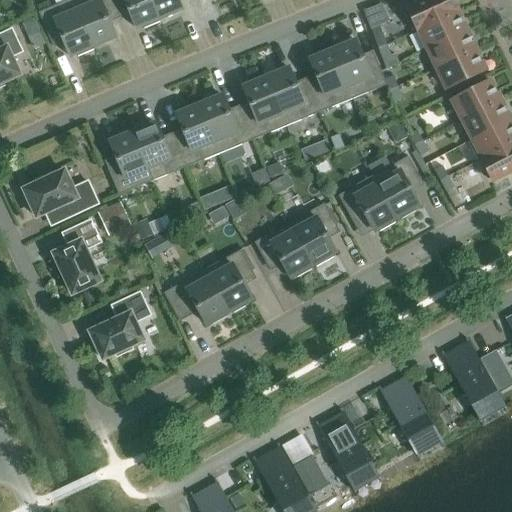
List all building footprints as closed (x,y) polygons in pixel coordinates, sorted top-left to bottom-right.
[(93,48),(72,0),(70,0),(39,13),(50,41),(61,36),(70,58),(75,55),(77,58),(95,50),(94,48),(93,48)] [(111,0),(72,0),(93,48),(94,48),(116,38),(107,17),(117,13),(111,0)] [(151,0),(111,0),(117,13),(128,8),(137,30),(142,27),(143,30),(161,22),(160,20),(151,0)] [(151,0),(160,20),(182,10),(177,0),(151,0)] [(414,32),(419,30),(418,30),(457,12),(458,12),(452,0),(423,0),(407,8),(408,12),(405,13),(414,32)] [(418,30),(419,30),(427,48),(428,49),(466,31),(457,12),(418,30)] [(371,30),(378,49),(387,45),(380,27),(371,30)] [(0,88),(8,84),(7,81),(20,75),(11,57),(22,52),(12,30),(0,35),(0,88)] [(433,72),(437,70),(437,69),(475,51),(466,31),(428,49),(427,48),(423,50),(433,72)] [(332,50),(353,99),(386,85),(375,58),(364,62),(355,41),(350,43),(349,41),(331,48),(332,51),(332,50)] [(378,49),(382,60),(391,57),(387,45),(378,49)] [(353,99),(332,50),(332,51),(309,60),(318,81),(308,85),(319,113),(353,99)] [(437,69),(437,70),(446,89),(485,71),(475,51),(437,69)] [(319,113),(308,85),(297,90),(289,68),(283,70),(282,68),(264,76),(265,78),(266,78),(286,127),(319,113)] [(385,80),(389,91),(397,88),(393,77),(385,80)] [(241,113),(252,140),(286,127),(266,78),(265,78),(243,87),(251,109),(241,113)] [(452,101),(463,121),(500,101),(490,81),(452,101)] [(389,91),(394,102),(402,99),(397,88),(389,91)] [(199,105),(219,154),(252,140),(241,113),(231,117),(222,96),(200,105),(199,105)] [(463,121),(472,139),(473,140),(510,120),(500,101),(463,121)] [(185,136),(174,140),(186,168),(219,154),(199,105),(200,105),(199,102),(180,110),(181,112),(176,115),(185,136)] [(468,142),(479,161),(511,143),(511,123),(510,120),(473,140),(472,139),(468,142)] [(133,132),(132,133),(152,182),(167,176),(186,168),(174,140),(164,144),(155,123),(133,132)] [(118,163),(107,168),(119,195),(152,182),(132,133),(133,132),(132,130),(114,137),(115,140),(109,142),(118,163)] [(409,135),(415,146),(423,141),(417,131),(409,135)] [(415,146),(421,156),(429,152),(423,141),(415,146)] [(511,143),(479,161),(488,180),(491,178),(493,182),(511,171),(511,143)] [(408,157),(373,177),(397,219),(399,218),(400,220),(417,211),(416,208),(420,206),(409,186),(421,180),(408,157)] [(434,171),(440,181),(448,177),(442,166),(434,171)] [(24,190),(36,218),(64,205),(70,217),(98,204),(88,182),(73,189),(64,171),(51,177),(50,174),(35,181),(36,184),(24,190)] [(251,192),(267,187),(263,177),(248,182),(251,192)] [(397,219),(373,177),(338,196),(351,219),(363,212),(374,232),(378,230),(379,232),(397,222),(395,220),(397,219)] [(440,181),(446,192),(454,187),(448,177),(440,181)] [(324,204),(289,224),(313,266),(315,265),(316,267),(333,258),(332,255),(336,253),(325,233),(337,226),(324,204)] [(99,216),(109,233),(128,222),(119,205),(99,216)] [(68,247),(53,254),(72,295),(100,282),(85,250),(101,243),(91,221),(63,234),(68,247)] [(93,226),(102,245),(111,240),(102,222),(93,226)] [(313,266),(289,224),(254,243),(267,265),(279,259),(290,279),(294,276),(295,279),(313,269),(311,267),(313,266)] [(151,259),(157,269),(171,260),(165,250),(151,259)] [(240,251),(206,270),(229,313),(231,312),(232,314),(249,304),(248,302),(252,300),(241,280),(253,273),(240,251)] [(229,313),(206,270),(164,294),(176,316),(195,305),(206,325),(210,323),(211,326),(229,316),(227,314),(229,313)] [(118,319),(90,332),(103,360),(115,354),(117,357),(132,350),(131,347),(143,341),(135,323),(150,316),(140,293),(112,306),(118,319)] [(441,353),(477,418),(503,403),(467,339),(466,340),(467,342),(444,355),(443,352),(441,353)] [(378,388),(414,453),(440,438),(404,374),(403,375),(404,377),(381,390),(380,387),(378,388)] [(340,410),(341,412),(319,425),(317,423),(316,423),(352,488),(377,474),(341,409),(340,410)] [(277,445),(278,448),(256,460),(254,458),(253,459),(282,511),(308,511),(315,509),(279,444),(277,445)] [(190,494),(200,511),(234,511),(216,479),(214,480),(216,483),(193,495),(191,493),(190,494)]
